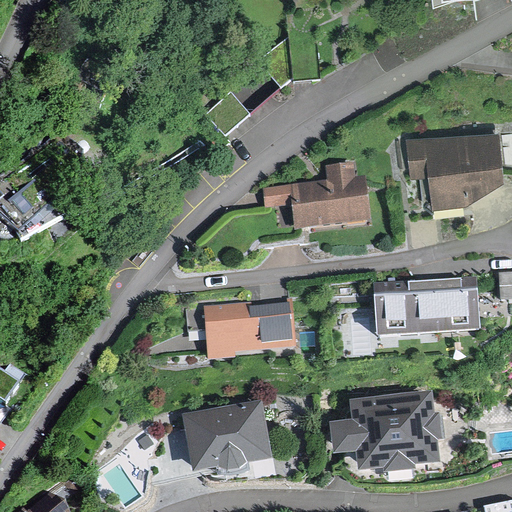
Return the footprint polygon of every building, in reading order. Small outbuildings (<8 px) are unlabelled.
[(424,0),(425,9),(447,0),(424,0)] [(249,115),(232,95),(191,129),(215,157),(229,146),(222,138),(249,115)] [(60,136),(0,185),(0,236),(7,246),(151,171),(120,119),(76,156),(60,136)] [(495,135),(403,140),(405,174),(423,173),(425,204),(456,202),(497,175),(495,135)] [(282,187),(285,229),(363,223),(360,181),(348,182),(346,167),(320,169),(321,184),(282,187)] [(467,282),(365,288),(368,337),(470,331),(467,282)] [(288,351),(285,307),(201,313),(204,357),(288,351)] [(0,400),(8,391),(0,383),(0,400)] [(422,400),(343,407),(344,426),(322,428),(324,456),(347,454),(348,474),(428,467),(422,400)] [(259,407),(188,419),(197,471),(268,458),(259,407)] [(20,511),(43,511),(35,501),(20,511)]
